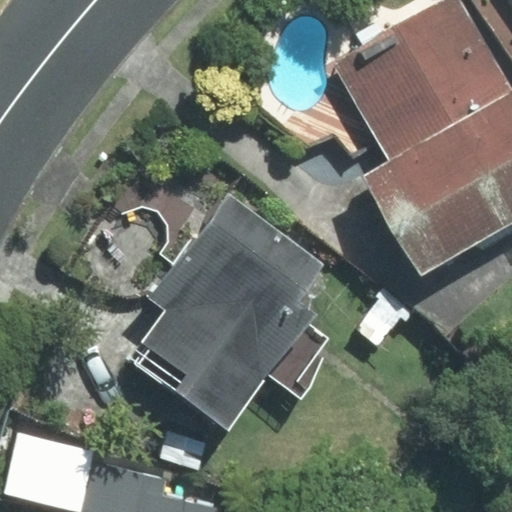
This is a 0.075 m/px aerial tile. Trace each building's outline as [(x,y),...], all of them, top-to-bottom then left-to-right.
[(395,273),(511,205),(511,119),(442,0),(430,0),(319,64),(371,154),(337,174),(395,273)] [(511,0),(502,0),(511,14),(511,0)] [(298,259),(204,189),(125,294),(142,307),(105,357),(201,428),(289,312),(269,298),(298,259)] [(407,306),(376,282),(340,328),(370,352),(407,306)] [(204,511),(205,507),(148,493),(152,478),(80,460),(82,451),(8,432),(0,462),(0,494),(58,509),(56,511),(204,511)]
